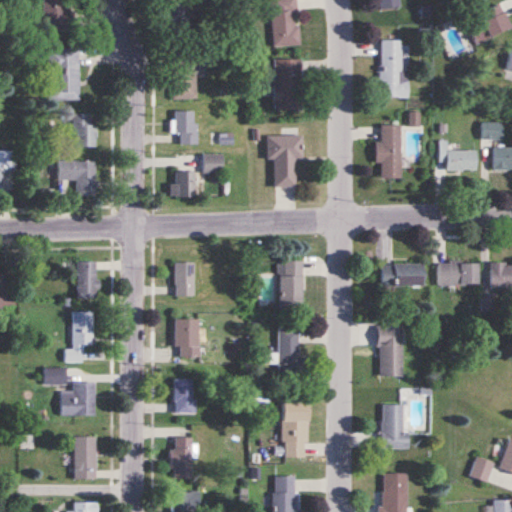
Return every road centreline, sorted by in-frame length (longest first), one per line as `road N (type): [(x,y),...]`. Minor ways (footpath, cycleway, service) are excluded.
road 1 (residential): [(133,511),(143,68),(124,0)]
road 2 (residential): [(511,218),(0,229)]
road 3 (residential): [(342,511),(343,0)]
road 4 (residential): [(1,511),(17,486),(133,486)]
